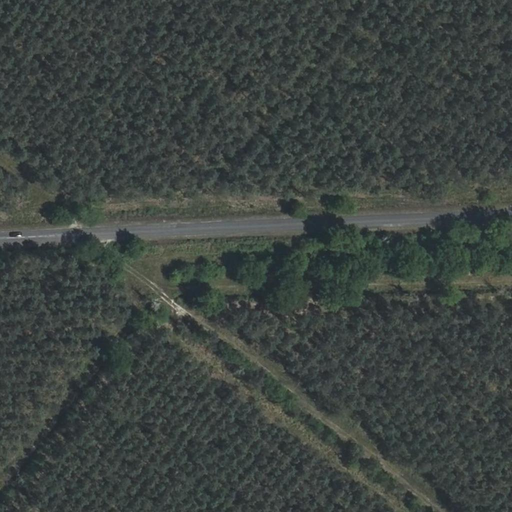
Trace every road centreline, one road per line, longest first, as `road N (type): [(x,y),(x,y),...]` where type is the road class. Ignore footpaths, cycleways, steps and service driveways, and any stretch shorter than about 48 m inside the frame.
road 1 (track): [(442,511),(0,158)]
road 2 (tertiary): [(0,233),(511,210)]
